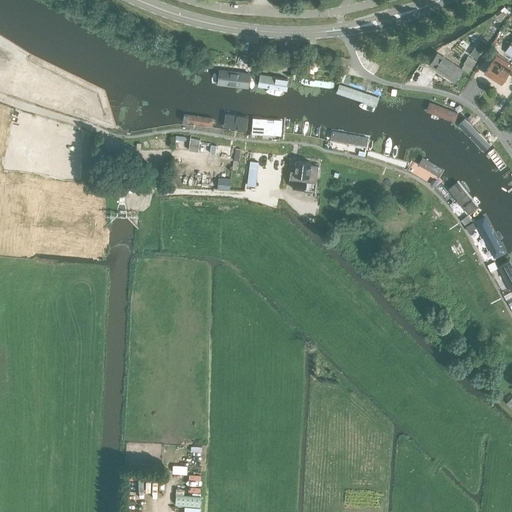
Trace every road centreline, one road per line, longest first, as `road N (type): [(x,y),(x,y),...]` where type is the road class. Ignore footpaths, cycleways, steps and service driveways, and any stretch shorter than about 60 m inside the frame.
road 1 (residential): [(511,158),(460,100),(355,69),(344,33)]
road 2 (secondary): [(129,0),(231,31),(344,33)]
road 3 (residential): [(201,157),(139,151),(0,97)]
road 4 (secondary): [(342,27),(232,24),(145,0)]
road 5 (unclassified): [(338,12),(257,12),(187,0)]
